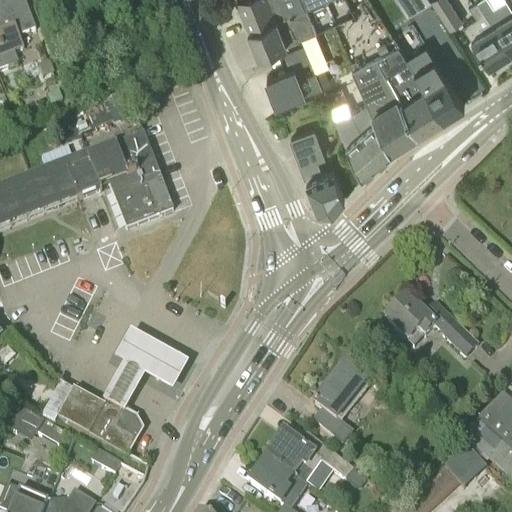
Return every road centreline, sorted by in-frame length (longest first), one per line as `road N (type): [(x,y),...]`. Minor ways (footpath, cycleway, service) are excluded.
road 1 (secondary): [(301,278),(258,316),(219,371),(191,423),(180,490)]
road 2 (secondary): [(180,490),(325,288)]
road 3 (secondary): [(505,109),(319,265)]
road 4 (tertiary): [(244,130),(268,219),(301,278)]
road 5 (tertiary): [(319,265),(276,174),(244,130)]
road 6 (tertiary): [(244,130),(188,2)]
road 7 (secondary): [(325,288),(419,198)]
road 8 (residential): [(511,288),(419,198)]
road 9 (secondary): [(419,198),(505,109)]
